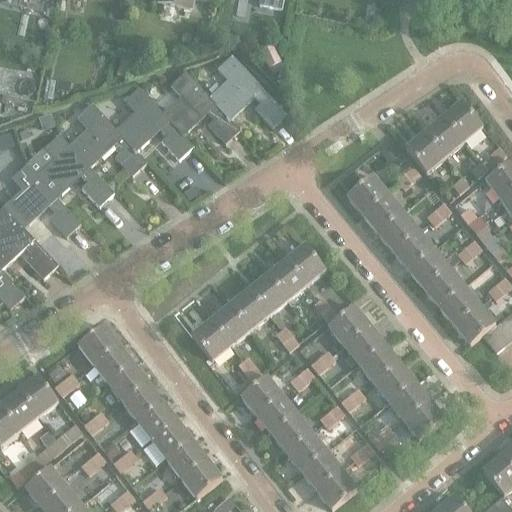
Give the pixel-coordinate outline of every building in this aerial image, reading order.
[(193,0),(159,0),(158,5),(192,11),(193,0)] [(285,0),(263,0),(262,9),(283,13),(285,0)] [(261,54),(270,71),(282,65),(273,47),(261,54)] [(274,131),(287,118),(233,60),(219,73),(229,85),(211,102),(230,122),(255,99),(262,106),(256,112),(274,131)] [(132,64),(122,61),(118,79),(128,81),(132,64)] [(211,102),(187,77),(173,90),(183,101),(164,118),(184,139),(209,116),(215,122),(208,128),(226,147),(241,134),(230,122),(211,102)] [(59,81),(57,91),(69,93),(71,84),(59,81)] [(164,118),(140,93),(127,106),(137,117),(118,134),(137,155),(162,132),(168,138),(162,144),(180,163),(194,150),(184,139),(164,118)] [(484,131),(462,105),(444,121),(465,146),(484,131)] [(118,134),(94,108),(80,122),(90,133),(72,150),(91,171),(116,149),(121,155),(116,160),(134,179),(148,166),(137,155),(118,134)] [(465,146),(444,121),(425,136),(446,161),(465,146)] [(446,161),(425,136),(406,151),(427,177),(446,161)] [(72,150),(62,139),(47,152),(57,163),(38,180),(58,201),(83,179),(88,184),(82,190),(100,210),(114,196),(91,171),(72,150)] [(492,159),(499,167),(508,160),(500,152),(492,159)] [(511,195),(511,164),(486,184),(501,204),(511,195)] [(473,175),(480,184),(490,176),(482,167),(473,175)] [(81,226),(58,201),(38,180),(28,169),(14,182),(24,193),(5,211),(25,233),(50,210),(55,216),(49,221),(67,240),(81,226)] [(415,189),(423,182),(415,172),(407,179),(415,189)] [(389,198),(373,179),(348,200),(363,219),(389,198)] [(415,189),(407,179),(398,186),(406,196),(415,189)] [(455,190),(462,199),(472,191),(464,182),(455,190)] [(196,188),(185,195),(190,203),(201,195),(196,188)] [(511,195),(501,204),(511,219),(511,195)] [(404,216),(389,198),(363,219),(379,237),(404,216)] [(454,219),(445,209),(437,216),(446,226),(454,219)] [(25,233),(5,211),(0,215),(0,235),(0,271),(2,274),(27,251),(33,257),(26,264),(44,283),(59,269),(25,233)] [(464,219),(472,229),(481,222),(474,212),(464,219)] [(420,234),(404,216),(379,237),(394,256),(420,234)] [(446,226),(437,216),(429,222),(437,233),(446,226)] [(478,237),(486,247),(496,239),(489,229),(478,237)] [(435,253),(420,234),(394,256),(409,274),(435,253)] [(478,261),(486,254),(478,244),(470,251),(478,261)] [(327,274),(306,249),(287,264),(308,290),(327,274)] [(494,256),(501,266),(511,258),(505,249),(494,256)] [(478,261),(470,251),(462,258),(470,268),(478,261)] [(450,271),(435,253),(409,274),(425,292),(450,271)] [(308,290),(287,264),(268,279),(289,305),(308,290)] [(0,300),(12,313),(26,300),(2,274),(0,271),(0,300)] [(465,290),(450,271),(425,292),(440,311),(465,290)] [(289,305),(268,279),(250,294),(270,320),(289,305)] [(508,299),(511,295),(511,286),(509,282),(500,289),(508,299)] [(508,299),(500,289),(492,296),(500,306),(508,299)] [(481,308),(465,290),(440,311),(455,329),(481,308)] [(270,320),(250,294),(231,309),(251,335),(270,320)] [(333,310),(326,302),(316,309),(324,318),(333,310)] [(496,327),(481,308),(455,329),(471,348),(496,327)] [(251,335),(231,309),(212,324),(233,349),(251,335)] [(324,318),(331,327),(340,319),(333,310),(324,318)] [(371,329),(355,310),(330,330),(345,350),(371,329)] [(511,322),(509,319),(501,326),(511,339),(511,322)] [(233,349),(212,324),(193,339),(213,365),(233,349)] [(511,343),(511,339),(501,326),(492,333),(505,349),(511,343)] [(119,349),(104,329),(79,349),(94,369),(119,349)] [(386,348),(371,329),(345,350),(360,368),(386,348)] [(295,341),(287,332),(278,340),(285,349),(295,341)] [(505,349),(492,333),(484,340),(497,356),(505,349)] [(285,349),(293,357),(302,349),(295,341),(285,349)] [(401,367),(386,348),(360,368),(375,387),(401,367)] [(134,368),(119,349),(94,369),(108,388),(134,368)] [(330,373),(338,367),(330,357),(322,363),(330,373)] [(258,370),(250,362),(241,369),(248,378),(258,370)] [(330,373),(322,363),(314,370),(322,380),(330,373)] [(416,385),(401,367),(375,387),(390,406),(416,385)] [(149,387),(134,368),(108,388),(123,407),(149,387)] [(248,378),(256,387),(265,379),(258,370),(248,378)] [(310,390),(318,383),(310,373),(302,380),(310,390)] [(80,388),(73,379),(65,386),(72,395),(80,388)] [(59,407),(38,380),(19,395),(40,422),(59,407)] [(283,399),(267,380),(242,401),(257,420),(283,399)] [(310,390),(302,380),(294,386),(302,396),(310,390)] [(431,404),(416,385),(390,406),(405,425),(431,404)] [(72,395),(65,386),(56,392),(63,401),(72,395)] [(163,406),(149,387),(123,407),(138,426),(163,406)] [(40,422),(19,395),(0,410),(21,436),(40,422)] [(361,411),(369,405),(361,395),(353,401),(361,411)] [(298,418),(283,399),(257,420),(272,438),(298,418)] [(361,411),(353,401),(345,408),(353,418),(361,411)] [(446,423),(431,404),(405,425),(421,444),(446,423)] [(178,425),(163,406),(138,426),(152,445),(178,425)] [(0,449),(1,452),(21,436),(0,410),(0,449)] [(340,428),(348,421),(340,411),(332,418),(340,428)] [(102,433),(111,427),(103,417),(95,424),(102,433)] [(313,436),(298,418),(272,438),(287,457),(313,436)] [(340,428),(332,418),(324,424),(332,434),(340,428)] [(102,433),(95,424),(87,430),(94,440),(102,433)] [(193,444),(178,425),(152,445),(167,464),(193,444)] [(84,438),(77,429),(57,445),(65,454),(84,438)] [(391,449),(399,442),(391,432),(383,439),(391,449)] [(328,455),(313,436),(287,457),(302,476),(328,455)] [(391,449),(383,439),(375,445),(383,455),(391,449)] [(207,463),(193,444),(167,464),(182,483),(207,463)] [(65,454),(57,445),(39,460),(46,469),(65,454)] [(114,445),(104,452),(112,462),(122,455),(114,445)] [(370,465),(378,459),(370,449),(362,455),(370,465)] [(511,451),(502,459),(511,470),(511,451)] [(343,474),(328,455),(302,476),(317,495),(343,474)] [(370,465),(362,455),(354,462),(362,472),(370,465)] [(132,472),(140,466),(133,456),(124,462),(132,472)] [(100,475),(108,468),(100,458),(92,465),(100,475)] [(511,493),(511,470),(502,459),(484,475),(504,500),(511,493)] [(46,469),(39,460),(29,468),(36,477),(46,469)] [(132,472),(124,462),(116,469),(123,479),(132,472)] [(223,483),(207,463),(182,483),(197,502),(223,483)] [(100,475),(92,465),(84,471),(91,481),(100,475)] [(67,490),(52,471),(26,492),(42,511),(67,490)] [(334,511),(358,493),(343,474),(317,495),(331,511),(334,511)] [(78,511),(83,509),(67,490),(42,511),(78,511)] [(161,511),(170,504),(162,494),(154,501),(161,511)] [(127,511),(131,511),(137,507),(130,498),(121,504),(127,511)] [(466,511),(456,500),(441,511),(466,511)] [(511,511),(511,510),(503,500),(489,511),(511,511)] [(159,511),(161,511),(154,501),(146,507),(149,511),(159,511)]
